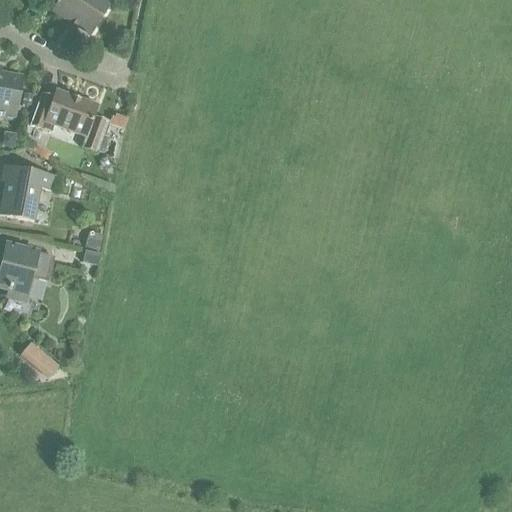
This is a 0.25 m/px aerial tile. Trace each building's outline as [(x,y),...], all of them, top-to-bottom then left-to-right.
[(58,0),(58,1),(56,0),(54,4),(55,5),(52,11),(69,21),(69,20),(78,25),(76,28),(90,36),(112,1),(110,0),(58,0)] [(0,118),(14,121),(22,78),(0,74),(0,73),(1,69),(0,68),(0,118)] [(108,124),(92,118),(96,107),(55,92),(52,99),(40,94),(28,127),(42,131),(42,130),(50,133),(53,127),(83,138),(79,149),(96,155),(108,124)] [(23,93),(21,104),(30,106),(31,94),(23,93)] [(3,133),(1,147),(13,150),(15,135),(3,133)] [(45,163),(50,155),(26,140),(21,148),(45,163)] [(50,193),(53,177),(2,167),(0,176),(0,183),(3,184),(0,200),(0,217),(32,224),(38,191),(50,193)] [(88,231),(84,248),(99,251),(102,235),(88,231)] [(52,259),(36,255),(5,247),(0,265),(0,289),(8,291),(6,298),(24,302),(30,279),(46,283),(52,259)] [(83,253),(80,265),(95,268),(97,260),(98,256),(83,253)] [(30,344),(19,356),(47,379),(57,366),(30,344)]
